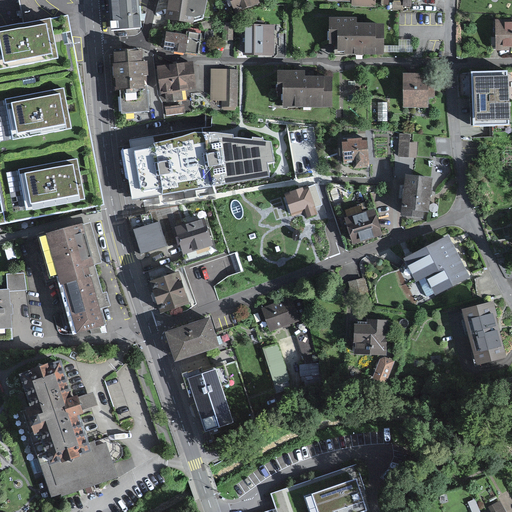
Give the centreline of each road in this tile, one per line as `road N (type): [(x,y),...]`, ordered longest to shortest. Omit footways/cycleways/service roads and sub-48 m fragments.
road 1 (residential): [(468,214),(149,327)]
road 2 (primary): [(149,327),(114,214),(94,43)]
road 3 (primary): [(212,511),(149,327)]
road 4 (residential): [(468,214),(449,66)]
